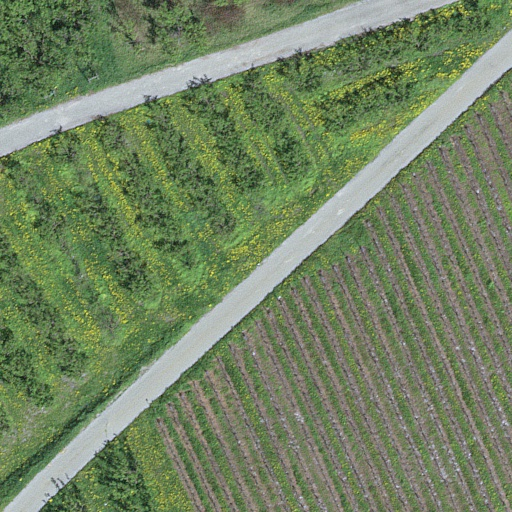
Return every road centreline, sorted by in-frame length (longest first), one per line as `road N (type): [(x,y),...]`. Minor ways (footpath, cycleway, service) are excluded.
road 1 (unclassified): [(511,53),(28,511)]
road 2 (unclassified): [(0,152),(431,0)]
